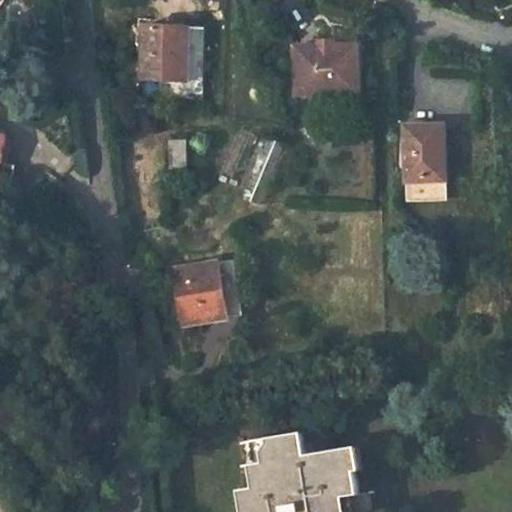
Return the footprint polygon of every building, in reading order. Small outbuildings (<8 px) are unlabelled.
[(204,28),(144,24),(142,78),(201,81),(204,28)] [(363,49),(300,49),(300,95),(363,95),(363,49)] [(0,179),(8,181),(12,161),(21,163),(27,137),(11,134),(1,132),(4,121),(0,120),(0,179)] [(14,123),(4,121),(1,132),(11,134),(14,123)] [(261,200),(286,138),(269,132),(245,193),(261,200)] [(448,212),(448,138),(409,138),(410,212),(448,212)] [(186,140),(171,140),(172,174),(187,173),(186,140)] [(21,163),(12,161),(8,181),(16,183),(21,163)] [(237,262),(177,271),(185,326),(245,316),(237,262)] [(327,428),(239,442),(246,487),(237,488),(240,511),(342,511),(341,497),(362,494),(354,446),(331,450),(327,428)]
